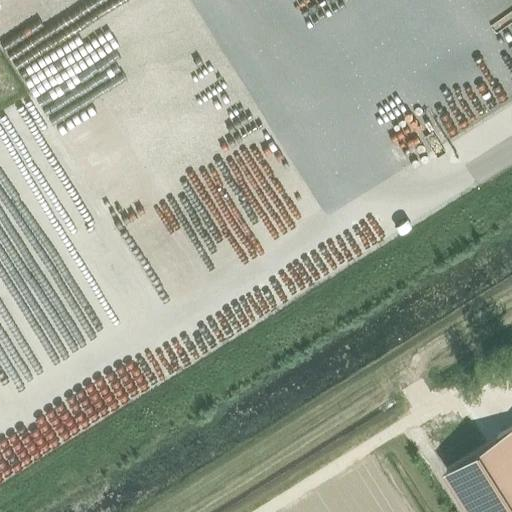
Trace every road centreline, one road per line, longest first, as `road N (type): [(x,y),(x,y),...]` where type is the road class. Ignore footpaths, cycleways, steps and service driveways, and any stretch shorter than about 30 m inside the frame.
road 1 (track): [(173,511),(511,299)]
road 2 (track): [(265,511),(446,399),(493,409)]
